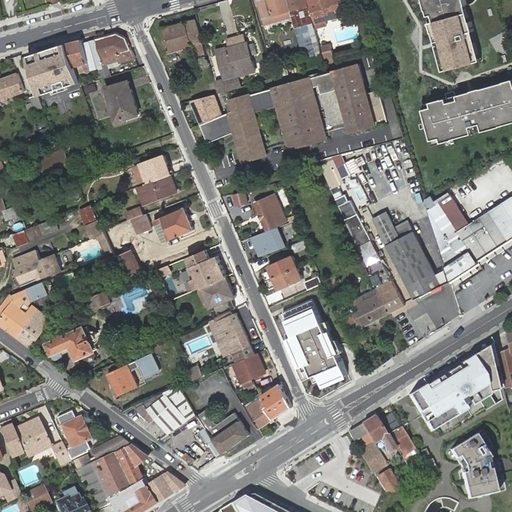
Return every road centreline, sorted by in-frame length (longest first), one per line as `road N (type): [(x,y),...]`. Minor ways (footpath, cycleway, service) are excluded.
road 1 (tertiary): [(313,422),(133,9)]
road 2 (residential): [(67,382),(204,491)]
road 3 (primary): [(303,444),(419,364)]
road 4 (secondary): [(0,45),(133,9)]
road 5 (primary): [(419,364),(313,422)]
